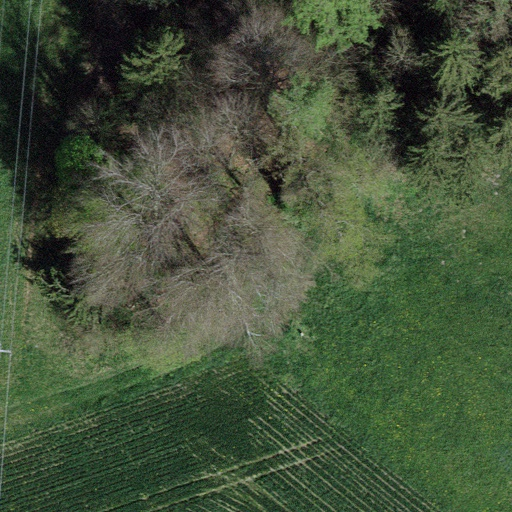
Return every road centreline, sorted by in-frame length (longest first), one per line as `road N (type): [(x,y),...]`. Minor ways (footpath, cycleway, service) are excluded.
road 1 (track): [(356,0),(309,190),(305,336)]
road 2 (track): [(0,415),(81,383),(305,336)]
